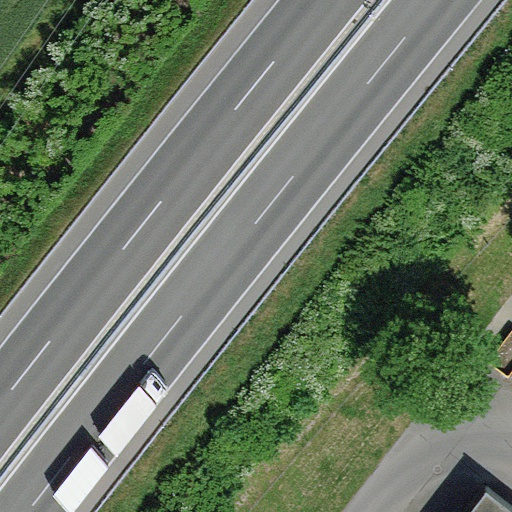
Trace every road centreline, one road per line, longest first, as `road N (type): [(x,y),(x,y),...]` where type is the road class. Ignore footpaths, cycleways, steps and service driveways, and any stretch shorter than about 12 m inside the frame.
road 1 (motorway): [(30,511),(435,0)]
road 2 (motorway): [(322,0),(0,402)]
